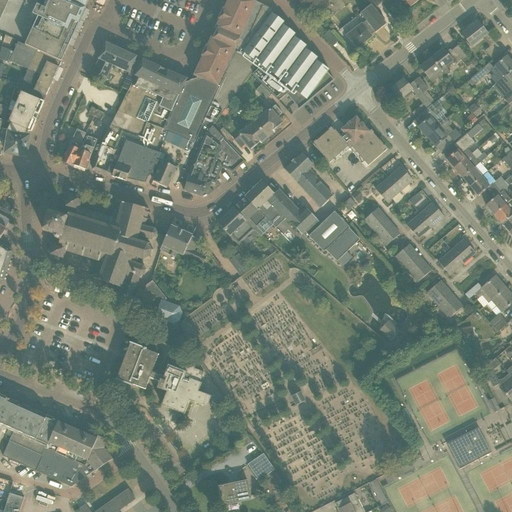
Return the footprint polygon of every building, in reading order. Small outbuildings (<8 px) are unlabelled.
[(38,17),(25,45),(62,62),(85,7),(69,0),(45,0),(43,7),(37,5),(33,15),(38,17)] [(151,174),(152,170),(164,143),(165,140),(169,132),(188,141),(193,143),(201,124),(213,129),(214,128),(213,127),(214,125),(251,74),(278,101),(293,89),(303,97),(308,102),(334,80),(327,72),(329,70),(316,60),(318,58),(305,48),(307,46),(294,36),(295,34),(283,25),(284,22),(272,13),(273,10),(273,9),(252,0),(228,0),(224,10),(223,9),(219,19),(220,20),(215,29),(218,30),(217,31),(217,32),(215,37),(214,37),(214,38),(212,37),(207,47),(207,46),(202,56),(203,57),(194,75),(195,76),(194,76),(195,76),(194,78),(193,79),(192,79),(190,80),(189,80),(187,79),(143,59),(142,60),(138,70),(132,82),(129,91),(101,145),(92,169),(94,170),(112,176),(112,177),(126,182),(126,180),(145,185),(145,186),(147,186),(151,176),(150,175),(150,174),(151,174)] [(344,37),(348,34),(354,41),(351,43),(356,49),(373,36),(370,34),(374,31),(376,33),(387,24),(374,8),(381,3),(378,0),(366,0),(370,5),(360,13),(338,31),(344,37)] [(462,34),(471,46),(487,34),(478,22),(462,34)] [(321,39),(322,37),(327,32),(318,24),(313,29),(321,39)] [(62,62),(25,45),(4,36),(0,51),(0,58),(16,65),(27,69),(28,68),(53,79),(59,68),(62,62)] [(503,52),(495,42),(495,43),(485,51),(493,60),(503,52)] [(123,70),(129,73),(136,58),(137,56),(106,43),(98,59),(99,59),(92,74),(106,81),(107,80),(108,80),(110,79),(111,78),(111,77),(111,75),(109,74),(113,66),(123,70)] [(437,53),(431,58),(446,76),(450,73),(447,68),(454,63),(455,65),(461,60),(467,68),(472,64),(464,54),(458,46),(447,54),(444,50),(438,54),(437,53)] [(500,81),(511,70),(511,62),(507,57),(507,56),(495,66),(494,68),(489,63),(478,72),(476,75),(471,78),(476,83),(491,70),(494,75),(491,78),(496,84),(498,82),(500,81)] [(122,88),(129,91),(132,82),(138,70),(142,60),(136,58),(129,73),(122,88)] [(432,82),(439,77),(441,80),(446,76),(431,58),(425,63),(426,64),(420,68),(429,79),(432,82)] [(28,68),(27,69),(25,77),(31,80),(38,84),(35,91),(32,89),(24,85),(21,91),(30,95),(43,101),(46,96),(46,95),(49,88),(50,88),(53,79),(28,68)] [(507,102),(509,104),(511,101),(511,89),(511,88),(511,70),(500,81),(498,82),(507,93),(502,97),(506,102),(507,102)] [(423,93),(428,89),(419,77),(414,81),(423,93)] [(418,97),(423,93),(414,81),(409,85),(404,79),(391,89),(396,95),(397,95),(400,99),(399,99),(400,100),(412,90),(417,98),(418,97)] [(256,90),(257,91),(266,100),(271,95),(261,85),(256,90)] [(8,122),(11,123),(28,131),(31,132),(44,102),(43,101),(30,95),(21,91),(15,107),(8,122)] [(303,97),(297,102),(302,107),(308,102),(303,97)] [(412,113),(417,118),(432,105),(428,100),(423,104),(412,113)] [(441,104),(438,100),(436,102),(432,105),(417,118),(422,124),(418,127),(427,137),(447,119),(443,115),(439,119),(434,113),(442,107),(442,104),(441,104)] [(282,113),(275,105),(255,122),(268,138),(275,132),(274,131),(282,124),(277,117),(282,113)] [(88,114),(94,117),(97,110),(92,107),(88,114)] [(101,120),(105,113),(97,110),(94,117),(101,120)] [(491,111),(486,115),(489,119),(494,115),(491,111)] [(466,119),(472,125),(477,120),(471,114),(466,119)] [(332,127),(313,144),(329,163),(349,146),(351,147),(368,166),(387,150),(370,130),(368,132),(356,118),(338,134),(332,127)] [(494,118),(490,121),(494,126),(498,122),(494,118)] [(451,124),(447,119),(427,137),(435,147),(436,147),(441,152),(454,141),(449,135),(453,132),(448,126),(451,124)] [(26,136),(28,131),(11,123),(8,122),(5,121),(3,129),(8,130),(10,131),(10,133),(9,133),(5,153),(26,157),(29,136),(26,136)] [(234,139),(241,148),(246,144),(251,150),(260,143),(260,144),(268,138),(255,122),(234,139)] [(477,123),(466,131),(471,137),(482,129),(477,123)] [(189,158),(196,162),(199,154),(202,145),(210,134),(213,129),(201,124),(193,143),(188,141),(185,149),(165,140),(164,143),(152,170),(151,174),(155,176),(153,181),(168,187),(170,182),(175,185),(191,149),(193,150),(189,158)] [(196,162),(187,182),(184,191),(203,198),(204,198),(204,197),(206,196),(207,196),(212,182),(215,183),(222,167),(228,170),(242,158),(228,141),(220,131),(218,133),(214,128),(213,129),(210,134),(202,145),(199,154),(196,162)] [(220,131),(228,141),(232,137),(224,128),(220,131)] [(72,167),(82,143),(85,134),(78,130),(69,148),(67,148),(64,148),(63,152),(63,154),(65,155),(62,161),(63,162),(62,162),(63,164),(66,166),(68,165),(72,167)] [(458,150),(446,160),(454,168),(466,158),(471,153),(467,149),(475,143),(467,134),(454,145),(458,150)] [(86,169),(87,167),(97,140),(87,137),(84,144),(82,143),(72,167),(73,166),(73,165),(86,169)] [(471,153),(466,158),(454,168),(462,178),(474,168),(487,156),(484,153),(482,154),(477,149),(472,154),(471,153)] [(511,151),(502,159),(511,171),(511,151)] [(308,171),(314,166),(301,152),(284,169),(296,182),(297,182),(321,207),(333,196),(308,171)] [(462,178),(470,187),(488,171),(483,166),(490,160),(489,159),(487,156),(474,168),(462,178)] [(388,178),(400,192),(413,181),(401,167),(388,178)] [(495,181),(488,171),(470,187),(478,196),(492,184),(496,188),(504,181),(501,177),(495,181)] [(400,192),(388,178),(375,189),(387,203),(400,192)] [(268,187),(262,181),(245,197),(266,218),(266,219),(276,210),(290,224),(291,223),(302,235),(305,232),(309,236),(324,252),(325,250),(336,262),(348,251),(347,250),(353,246),(360,240),(349,228),(334,212),(321,224),(306,208),(300,213),(278,190),(277,191),(271,184),(268,187)] [(500,193),(486,205),(494,215),(511,200),(503,190),(508,186),(504,181),(496,188),(500,193)] [(352,196),(357,202),(360,199),(355,193),(352,196)] [(121,295),(124,296),(131,298),(134,299),(134,300),(151,306),(150,310),(133,304),(141,307),(140,310),(149,313),(148,314),(155,317),(155,318),(156,318),(173,324),(180,321),(183,313),(180,307),(166,301),(167,299),(153,281),(150,279),(150,280),(151,280),(147,286),(145,292),(138,289),(138,290),(135,289),(136,287),(136,284),(137,283),(138,284),(138,283),(137,282),(138,282),(138,280),(139,277),(141,277),(141,275),(143,274),(144,275),(145,274),(144,273),(145,271),(146,271),(146,270),(145,270),(143,267),(144,266),(144,265),(143,266),(140,265),(136,264),(138,258),(143,260),(143,262),(144,262),(144,259),(149,257),(150,258),(151,257),(149,256),(151,251),(153,251),(153,249),(151,250),(148,245),(150,243),(149,242),(147,244),(143,243),(144,237),(151,239),(151,240),(153,240),(152,238),(155,237),(156,238),(157,237),(155,236),(156,233),(157,233),(157,232),(156,232),(154,230),(155,229),(154,228),(154,229),(151,228),(149,228),(147,227),(147,226),(146,226),(146,227),(144,227),(146,220),(149,220),(149,219),(146,218),(147,214),(148,213),(150,214),(151,212),(148,212),(148,209),(145,208),(145,207),(144,207),(144,208),(138,207),(138,205),(137,205),(137,206),(131,205),(131,203),(130,203),(129,204),(126,203),(124,201),(116,199),(115,205),(118,206),(117,211),(114,210),(114,212),(114,213),(112,219),(111,218),(112,218),(110,217),(110,218),(103,216),(103,215),(102,215),(95,213),(94,212),(94,213),(87,211),(87,210),(86,210),(79,208),(81,200),(78,199),(79,196),(69,194),(68,197),(66,196),(63,206),(66,206),(65,209),(64,213),(63,216),(49,212),(47,218),(47,219),(48,219),(47,224),(46,224),(46,225),(46,224),(45,224),(43,231),(54,235),(54,236),(55,238),(56,238),(54,245),(51,244),(48,253),(51,254),(50,257),(59,261),(60,258),(63,259),(66,251),(73,253),(74,254),(74,253),(81,255),(81,256),(82,256),(89,258),(90,259),(90,258),(97,260),(97,261),(98,261),(100,261),(97,268),(96,267),(96,269),(99,270),(97,275),(93,273),(91,279),(99,282),(100,280),(105,282),(105,283),(106,284),(107,283),(112,285),(112,286),(113,287),(114,285),(117,287),(120,288),(119,290),(118,293),(118,294),(121,295)] [(266,218),(245,197),(233,208),(246,221),(245,222),(251,227),(254,230),(261,236),(264,233),(264,234),(273,226),(266,219),(266,218)] [(410,201),(414,206),(418,202),(414,197),(410,201)] [(348,211),(350,210),(356,205),(350,198),(343,205),(345,207),(348,211)] [(502,224),(511,214),(511,200),(494,215),(502,224)] [(4,201),(0,209),(9,213),(12,205),(4,201)] [(444,217),(441,214),(432,203),(423,212),(419,214),(431,228),(444,217)] [(217,224),(238,245),(254,230),(251,227),(245,222),(246,221),(233,208),(217,224)] [(389,221),(378,208),(374,211),(369,216),(364,220),(375,233),(389,221)] [(410,230),(416,236),(419,239),(431,228),(419,214),(416,217),(407,226),(410,230)] [(511,214),(502,224),(510,233),(511,231),(511,214)] [(386,246),(400,234),(389,221),(375,233),(386,246)] [(192,236),(171,226),(166,237),(162,246),(160,250),(161,250),(160,251),(161,251),(175,257),(177,253),(203,265),(206,257),(194,251),(199,240),(192,236)] [(451,251),(463,265),(476,254),(464,240),(451,251)] [(13,251),(0,242),(0,283),(1,280),(3,280),(13,251)] [(406,270),(420,258),(409,244),(395,257),(406,269),(406,270)] [(463,265),(451,251),(448,253),(438,262),(447,272),(450,276),(463,265)] [(248,269),(244,263),(238,255),(229,261),(239,275),(248,269)] [(417,282),(431,270),(420,258),(406,270),(406,269),(403,273),(405,275),(408,272),(417,282)] [(495,276),(482,288),(478,284),(465,295),(469,300),(476,294),(479,298),(482,296),(488,303),(492,300),(506,288),(495,276)] [(427,293),(438,306),(452,294),(441,281),(427,293)] [(502,312),(511,303),(511,295),(506,288),(492,300),(502,312)] [(425,297),(420,292),(415,297),(419,302),(425,297)] [(463,307),(452,294),(438,306),(449,319),(463,307)] [(489,322),(493,327),(503,319),(499,314),(489,322)] [(497,332),(507,323),(503,319),(493,327),(497,332)] [(393,326),(384,335),(392,342),(401,333),(393,326)] [(464,340),(472,338),(470,330),(462,332),(463,334),(464,340)] [(163,343),(175,350),(179,343),(168,336),(163,343)] [(153,369),(154,366),(157,358),(158,355),(146,351),(147,349),(130,342),(129,344),(131,344),(130,345),(131,345),(128,353),(126,352),(126,353),(129,354),(127,359),(124,358),(124,359),(126,359),(119,378),(118,378),(118,379),(116,378),(116,380),(133,386),(134,384),(145,389),(149,378),(159,382),(157,388),(167,392),(162,405),(185,414),(190,401),(207,407),(211,397),(198,392),(202,383),(200,382),(204,372),(195,369),(197,363),(185,358),(181,370),(168,365),(164,377),(156,373),(157,370),(153,369)] [(511,400),(511,377),(508,374),(499,382),(493,371),(500,364),(495,359),(484,368),(493,387),(497,385),(499,388),(511,401),(511,400)] [(305,402),(300,392),(292,396),(296,406),(305,402)] [(9,428),(6,433),(6,435),(11,437),(4,454),(3,456),(36,471),(71,487),(95,471),(112,460),(104,449),(108,440),(98,436),(98,437),(101,438),(100,440),(87,435),(88,433),(84,430),(83,433),(77,430),(39,413),(15,402),(0,395),(0,430),(1,429),(1,428),(0,427),(0,423),(4,425),(5,425),(9,428)] [(500,409),(493,398),(488,401),(495,412),(500,409)] [(243,432),(238,426),(229,433),(233,439),(243,432)] [(449,450),(449,451),(459,469),(491,453),(478,428),(446,444),(449,450)] [(244,446),(251,442),(248,437),(241,442),(244,446)] [(425,443),(418,446),(424,460),(431,457),(425,443)] [(259,480),(264,476),(262,473),(272,467),(263,454),(248,464),(259,480)] [(377,497),(383,494),(376,480),(370,483),(377,497)] [(218,487),(222,503),(251,497),(249,489),(247,481),(228,485),(228,484),(218,487)] [(135,499),(128,489),(128,490),(96,511),(95,511),(118,511),(135,499)] [(364,511),(355,493),(336,503),(340,511),(364,511)] [(23,498),(10,494),(4,511),(0,510),(0,511),(19,511),(24,497),(23,498)]
